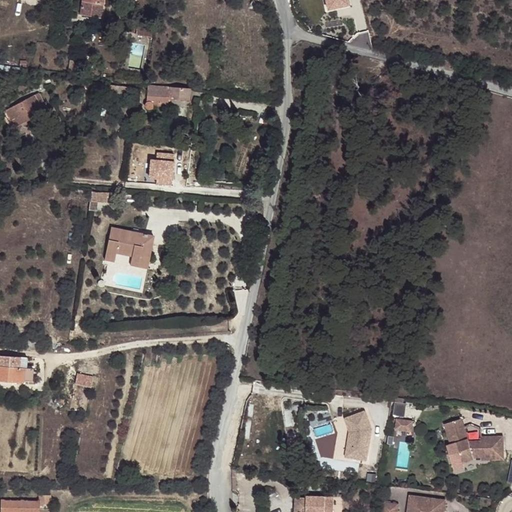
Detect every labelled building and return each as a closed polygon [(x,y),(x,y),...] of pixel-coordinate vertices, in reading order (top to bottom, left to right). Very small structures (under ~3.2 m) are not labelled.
[(85,0),(83,13),(103,16),(105,0),(85,0)] [(346,0),(324,0),(327,10),(348,5),(346,0)] [(154,36),(155,28),(140,25),(138,34),(154,36)] [(78,71),(80,60),(73,59),(71,70),(78,71)] [(85,83),(84,91),(128,96),(129,89),(85,83)] [(149,86),(149,90),(147,108),(153,108),(153,102),(164,103),(166,102),(167,101),(167,98),(189,100),(190,89),(149,86)] [(40,91),(34,95),(43,112),(47,119),(53,116),(40,91)] [(14,114),(15,117),(18,122),(26,118),(27,120),(43,112),(34,95),(5,109),(9,116),(14,114)] [(155,155),(155,162),(158,162),(174,163),(172,157),(155,155)] [(157,180),(173,181),(174,163),(158,162),(157,180)] [(110,202),(110,192),(93,190),(92,210),(100,210),(100,201),(110,202)] [(143,252),(152,254),(155,236),(112,228),(106,259),(116,261),(118,254),(133,256),(142,258),(143,252)] [(149,268),(151,260),(142,258),(133,256),(131,265),(149,268)] [(0,366),(20,368),(22,357),(1,356),(0,360),(0,366)] [(20,378),(25,379),(26,368),(20,368),(0,366),(0,379),(20,382),(20,378)] [(34,369),(27,368),(26,368),(25,379),(33,380),(34,369)] [(94,387),(96,375),(81,372),(78,384),(94,387)] [(405,415),(406,404),(397,403),(395,414),(405,415)] [(369,467),(374,435),(366,416),(347,424),(352,438),(347,464),(369,467)] [(464,420),(447,425),(453,446),(449,447),(456,471),(466,468),(465,464),(476,461),(475,459),(483,459),(483,461),(506,460),(505,438),(483,438),(482,442),(483,444),(479,444),(479,443),(471,443),(464,420)] [(413,433),(414,423),(398,421),(397,431),(413,433)] [(41,494),(41,500),(40,502),(51,503),(51,494),(41,494)] [(446,511),(447,503),(409,499),(407,511),(446,511)] [(40,502),(41,500),(2,500),(1,511),(39,511),(40,508),(40,502)] [(309,504),(297,504),(296,511),(334,511),(335,503),(309,502),(309,504)]
